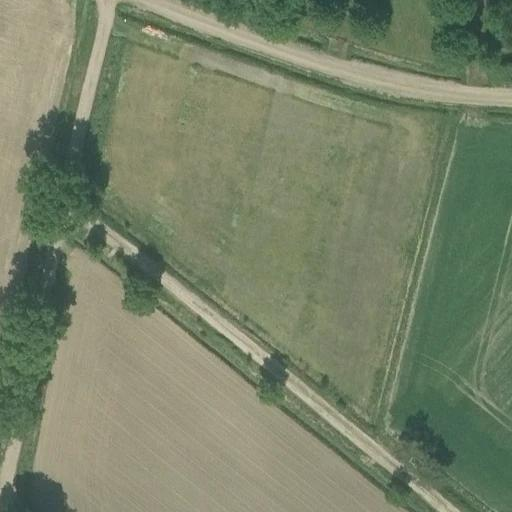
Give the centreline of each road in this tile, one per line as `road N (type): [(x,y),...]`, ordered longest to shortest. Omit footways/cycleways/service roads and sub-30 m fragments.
road 1 (track): [(61,206),(445,511)]
road 2 (track): [(511,96),(362,77),(140,0)]
road 3 (track): [(61,206),(0,503)]
road 4 (track): [(105,0),(61,206)]
